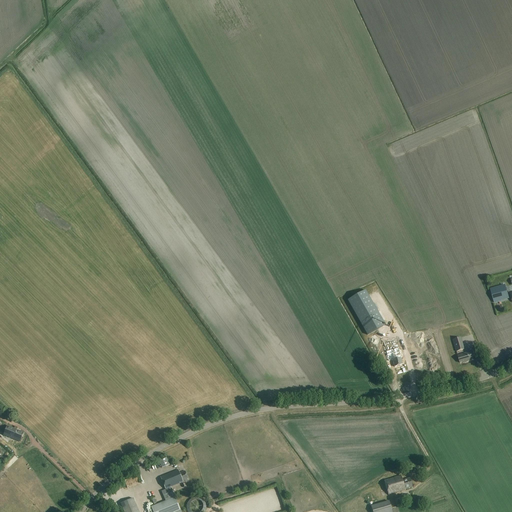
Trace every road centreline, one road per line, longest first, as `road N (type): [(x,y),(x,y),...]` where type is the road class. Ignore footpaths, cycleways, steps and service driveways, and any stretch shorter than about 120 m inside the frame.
road 1 (tertiary): [(80,511),(120,471),(223,419),(398,397),(511,364)]
road 2 (track): [(267,408),(9,57)]
road 3 (track): [(267,408),(333,499),(376,486)]
road 4 (track): [(91,497),(0,413)]
